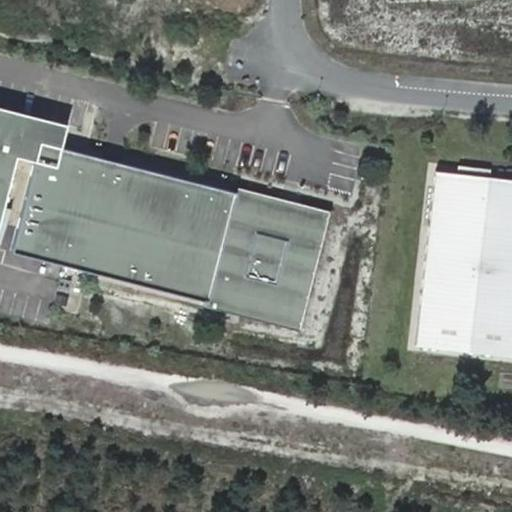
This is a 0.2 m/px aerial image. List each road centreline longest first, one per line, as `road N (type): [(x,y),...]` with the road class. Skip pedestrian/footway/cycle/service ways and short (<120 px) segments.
road 1 (track): [(511,452),(0,358)]
road 2 (unclassified): [(287,0),(292,57),(309,71),(511,94)]
